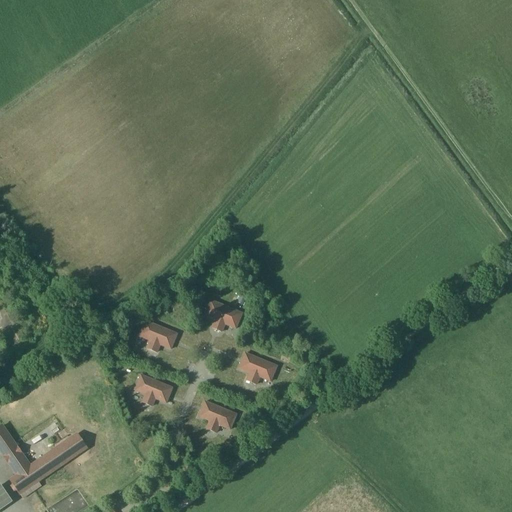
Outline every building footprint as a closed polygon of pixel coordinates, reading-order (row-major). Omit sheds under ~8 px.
[(242,314),(210,301),(204,316),(215,321),(212,328),(222,332),(225,325),(236,329),(242,314)] [(145,322),(139,337),(150,341),(147,349),(157,353),(160,345),(171,350),(177,335),(145,322)] [(245,354),(239,369),(250,373),(247,381),(256,385),(259,378),(270,382),(277,367),(245,354)] [(141,376),(134,391),(145,395),(142,403),(152,407),(155,399),(166,404),(172,389),(141,376)] [(205,402),(198,417),(209,422),(206,429),(216,433),(219,426),(230,430),(236,415),(205,402)] [(86,449),(77,435),(30,467),(17,448),(2,426),(0,427),(0,452),(3,458),(16,476),(10,481),(23,499),(41,487),(37,483),(86,449)] [(0,485),(0,511),(14,502),(2,484),(0,485)]
